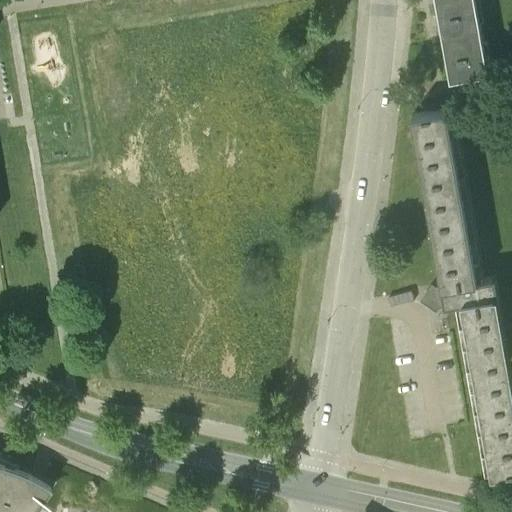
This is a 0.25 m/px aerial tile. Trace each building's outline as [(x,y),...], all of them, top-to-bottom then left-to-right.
[(437,0),(444,36),(482,29),(476,0),(437,0)] [(81,204),(102,397),(195,387),(176,214),(181,213),(159,19),(67,29),(87,203),(81,204)] [(482,29),(444,36),(451,78),(489,71),(482,29)] [(441,274),(443,284),(433,286),(425,297),(437,305),(440,300),(446,304),(464,301),(494,472),(511,468),(511,373),(498,295),(499,295),(496,276),(478,279),(448,108),(412,114),(413,115),(414,115),(441,274)] [(0,511),(13,511),(29,471),(17,466),(18,463),(0,455),(0,511)]
